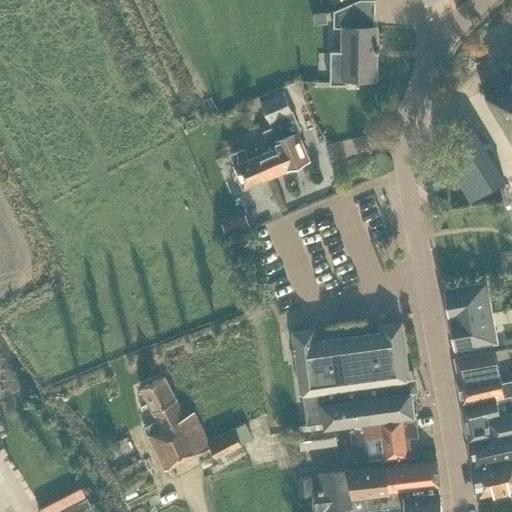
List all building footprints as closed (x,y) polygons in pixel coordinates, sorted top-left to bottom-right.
[(330,51),(330,84),(346,84),(346,79),(375,79),(376,61),(374,61),(374,51),(378,51),(378,48),(376,48),(376,26),(374,26),(374,0),(356,0),(333,11),(333,29),(342,29),(342,51),(330,51)] [(511,72),(482,91),(511,140),(511,72)] [(292,114),(283,92),(260,102),(272,127),(263,131),(271,150),(260,155),(269,177),(309,160),(296,132),(300,130),(293,115),(292,114)] [(179,124),(184,137),(197,132),(192,119),(179,124)] [(467,194),(507,176),(481,120),(441,139),(467,194)] [(260,155),(255,157),(248,160),(243,149),(230,154),(234,165),(235,168),(232,172),(235,179),(240,180),(243,188),(269,177),(260,155)] [(227,236),(250,227),(245,215),(222,224),(227,236)] [(442,291),(448,321),(491,314),(485,283),(442,291)] [(496,344),(491,314),(448,321),(453,352),(496,344)] [(345,425),(350,424),(414,415),(410,392),(406,392),(404,380),(408,379),(401,322),(379,325),(380,333),(315,341),(314,329),(292,332),(300,393),(302,393),(306,423),(298,424),(299,430),(345,425)] [(457,379),(456,379),(462,405),(511,393),(511,380),(501,383),(497,364),(494,349),(453,357),(457,379)] [(219,465),(244,452),(240,445),(232,428),(207,441),(193,412),(184,416),(164,376),(140,387),(157,421),(143,427),(147,435),(164,470),(210,447),(215,457),(219,465)] [(511,394),(461,407),(468,441),(492,435),(488,415),(511,409),(511,394)] [(511,411),(489,416),(493,436),(467,441),(472,467),(511,458),(511,411)] [(408,437),(417,435),(415,417),(414,415),(350,424),(351,437),(364,436),(365,439),(381,437),(384,459),(410,455),(408,437)] [(300,449),(336,445),(334,429),(298,433),(300,449)] [(319,490),(315,490),(317,510),(352,506),(352,510),(380,507),(379,496),(389,495),(389,492),(408,491),(408,493),(410,493),(410,496),(440,493),(440,488),(438,459),(437,460),(351,470),(351,469),(320,473),(321,488),(318,488),(319,490)] [(511,461),(473,470),(478,497),(511,489),(511,461)] [(311,493),(309,476),(298,477),(300,494),(311,493)] [(389,495),(379,496),(380,507),(392,506),(403,505),(404,507),(401,508),(401,511),(441,511),(440,493),(410,496),(410,493),(408,493),(408,491),(389,492),(389,495)] [(511,511),(511,494),(479,501),(480,511),(511,511)]
